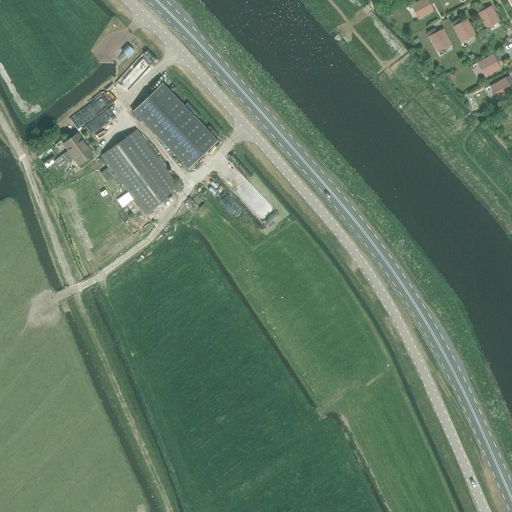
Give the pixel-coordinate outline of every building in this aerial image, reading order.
[(420,0),(411,5),(418,19),(433,11),(429,3),(433,0),(432,0),(420,0)] [(499,21),(491,6),(483,11),(480,7),(475,10),(477,14),(485,29),(499,21)] [(475,35),(467,20),(458,24),(456,20),(451,23),(453,27),(461,42),(475,35)] [(451,44),(443,29),(434,34),(432,30),(427,33),(429,37),(437,52),(451,44)] [(127,44),(121,50),(128,57),(134,51),(127,44)] [(477,63),(485,77),(500,69),(495,60),(499,58),(496,53),(492,55),(477,63)] [(490,86),(495,96),(497,100),(511,92),(511,90),(508,83),(511,81),(509,76),(505,78),(490,86)] [(162,83),(148,96),(133,111),(188,169),(218,141),(162,83)] [(102,156),(145,215),(180,189),(136,130),(102,156)] [(93,155),(77,134),(63,144),(68,151),(55,160),(61,169),(74,159),(79,165),(93,155)] [(100,173),(107,182),(114,177),(107,168),(100,173)]
